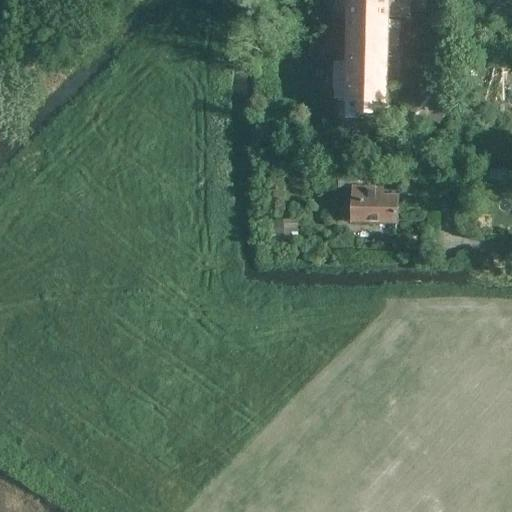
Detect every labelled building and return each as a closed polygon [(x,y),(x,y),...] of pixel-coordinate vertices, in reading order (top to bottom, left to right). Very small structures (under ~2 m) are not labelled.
[(386,106),(388,0),(351,0),(349,105),(360,106),(360,118),(374,118),(374,106),(386,106)] [(355,184),(355,176),(338,176),(338,184),(355,184)] [(393,200),(393,186),(357,185),(357,190),(383,191),(383,199),(393,200)] [(398,200),(393,200),(383,199),(383,191),(357,190),(354,190),(353,223),(397,225),(398,200)] [(466,202),(465,193),(456,193),(457,203),(466,202)] [(298,240),(296,220),(269,223),(271,243),(298,240)]
